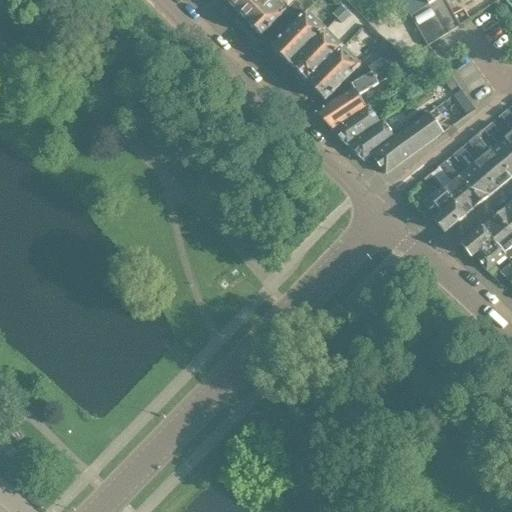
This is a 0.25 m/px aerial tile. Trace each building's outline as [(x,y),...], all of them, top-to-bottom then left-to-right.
[(223,0),(225,2),(226,1),(249,23),(248,24),(260,37),(272,48),(306,14),(300,8),(302,6),(296,0),(286,11),(279,4),(277,5),(271,0),(223,0)] [(437,0),(428,7),(427,5),(410,16),(428,47),(459,26),(448,4),(445,0),(437,0)] [(339,18),(346,11),(341,6),(332,14),(337,19),(339,18)] [(339,18),(337,19),(342,24),(351,16),(346,11),(339,18)] [(307,13),(306,14),(272,48),(289,65),(325,30),(307,13)] [(342,48),(325,30),(289,65),(307,83),(342,48)] [(342,48),(307,83),(325,101),(360,65),(342,48)] [(397,51),(391,54),(397,64),(406,59),(397,51)] [(433,52),(426,57),(433,67),(440,63),(433,52)] [(397,64),(391,54),(384,58),(390,69),(397,64)] [(390,69),(384,58),(376,63),(383,73),(388,70),(390,69)] [(383,73),(376,63),(368,68),(372,73),(375,78),(383,73)] [(443,82),(451,77),(444,67),(436,72),(443,82)] [(354,90),(315,113),(332,130),(365,108),(358,96),(392,76),(388,70),(383,73),(375,78),(372,73),(351,86),(354,90)] [(458,87),(451,77),(443,82),(450,92),(458,87)] [(378,100),(365,108),(332,130),(349,146),(380,124),(373,113),(383,107),(378,100)] [(511,116),(507,111),(501,116),(511,129),(511,132),(505,139),(511,147),(511,116)] [(429,114),(411,126),(372,155),(386,175),(443,133),(431,117),(429,114)] [(383,121),(380,124),(349,146),(364,160),(372,155),(411,126),(406,121),(391,132),(383,121)] [(511,147),(505,139),(492,124),(483,131),(489,137),(491,136),(498,145),(490,151),(511,177),(511,176),(511,147)] [(477,136),(468,143),(474,150),(475,149),(482,158),(474,164),(497,189),(511,177),(490,151),(477,136)] [(462,148),(453,156),(458,161),(459,161),(467,170),(458,177),(481,203),(497,189),(474,164),(462,148)] [(446,162),(438,168),(443,175),(444,173),(452,182),(443,190),(465,216),(481,203),(458,177),(446,162)] [(437,184),(430,175),(424,180),(431,189),(437,184)] [(465,216),(443,190),(441,188),(423,204),(436,219),(434,220),(444,233),(465,216)] [(511,203),(496,216),(511,234),(511,203)] [(511,247),(511,234),(496,216),(482,228),(505,256),(511,264),(511,263),(511,254),(509,250),(511,247)] [(482,228),(461,245),(472,258),(474,256),(486,272),(489,275),(498,268),(495,265),(505,256),(482,228)] [(511,263),(511,264),(500,273),(511,284),(511,263)]
